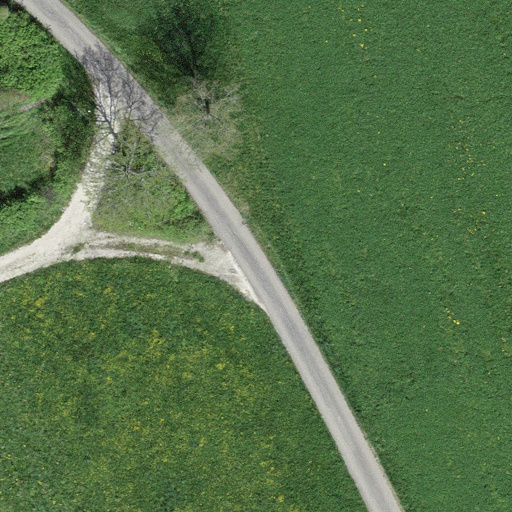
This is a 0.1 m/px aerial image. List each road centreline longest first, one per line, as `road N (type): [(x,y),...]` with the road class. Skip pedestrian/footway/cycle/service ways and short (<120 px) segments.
road 1 (residential): [(39,0),(216,217),(369,511)]
road 2 (track): [(242,267),(153,245),(45,248)]
